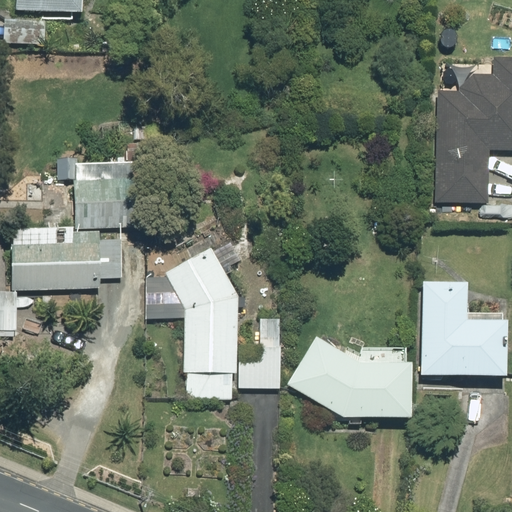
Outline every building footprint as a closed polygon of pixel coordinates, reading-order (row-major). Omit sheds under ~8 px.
[(19,0),(19,12),(85,16),(86,0),(19,0)] [(15,23),(2,22),(1,50),(45,53),(47,25),(15,23)] [(439,94),(438,204),(490,206),(491,152),(511,152),(511,61),(496,61),(496,77),(474,77),(461,90),(461,95),(439,94)] [(147,123),(126,124),(127,141),(148,141),(147,123)] [(131,168),(152,167),(151,146),(130,147),(131,168)] [(142,183),(76,184),(78,231),(143,230),(142,183)] [(500,208),(485,208),(485,220),(500,220),(500,208)] [(429,227),(416,228),(416,239),(429,239),(429,227)] [(74,238),(74,249),(14,250),(15,294),(102,291),(102,280),(125,279),(124,242),(101,242),(101,237),(74,238)] [(224,273),(242,264),(233,246),(214,256),(213,253),(167,277),(185,311),(185,376),(189,376),(189,401),(234,402),(234,376),(240,376),(240,312),(247,312),(247,303),(240,303),(224,273)] [(421,380),(510,382),(511,326),(470,325),(471,287),(424,286),(421,380)] [(319,341),(290,387),(346,421),(416,424),(416,368),(361,367),(319,341)] [(242,348),(241,391),(282,392),(283,349),(242,348)]
